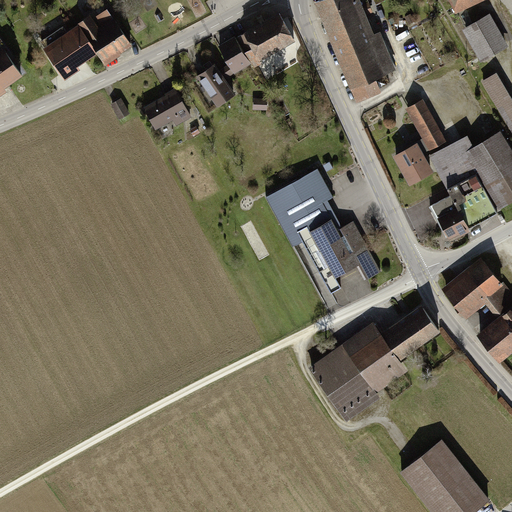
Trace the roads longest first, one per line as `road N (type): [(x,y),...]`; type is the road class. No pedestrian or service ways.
road 1 (track): [(270,349),(0,493)]
road 2 (secondary): [(420,273),(299,0)]
road 3 (tertiary): [(0,126),(263,0)]
road 4 (residential): [(420,273),(270,349)]
road 5 (secondary): [(511,394),(420,273)]
